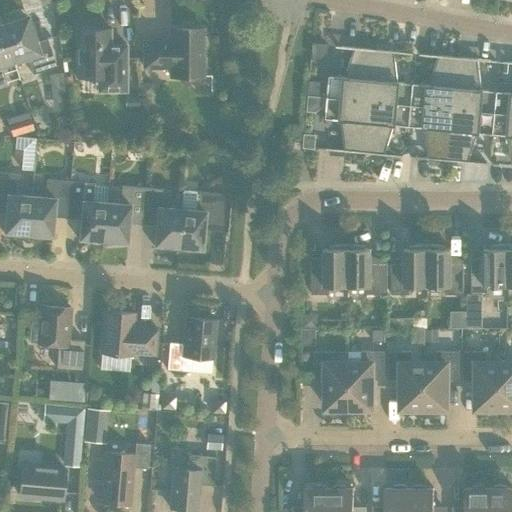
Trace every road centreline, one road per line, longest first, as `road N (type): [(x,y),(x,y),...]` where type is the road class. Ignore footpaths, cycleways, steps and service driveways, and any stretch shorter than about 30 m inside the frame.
road 1 (residential): [(274,299),(279,239),(292,221),(328,206),(511,207)]
road 2 (residential): [(274,299),(0,271)]
road 3 (residential): [(511,441),(266,439)]
road 4 (residential): [(334,0),(511,35)]
road 5 (residential): [(266,439),(274,299)]
